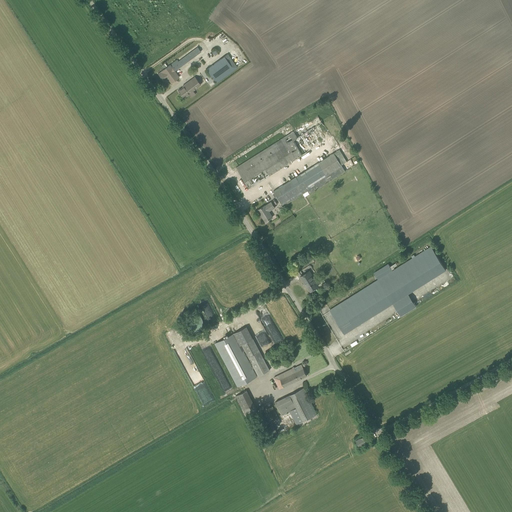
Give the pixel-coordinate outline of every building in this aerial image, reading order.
[(175,80),(179,77),(176,73),(175,71),(178,68),(201,52),(197,45),(162,71),(158,73),(163,80),(167,77),(171,83),(175,80)] [(217,83),(238,67),(228,54),(207,69),(217,83)] [(201,84),(195,77),(182,86),(183,87),(178,91),(183,97),(201,84)] [(308,122),(240,165),(236,167),(249,188),(253,185),(303,154),(293,140),(312,127),(308,122)] [(273,191),(281,203),(283,206),(308,191),(309,193),(345,171),(341,164),(347,161),(339,149),(273,191)] [(269,212),(273,209),(275,208),(271,203),(265,206),(265,205),(258,210),(265,222),(272,217),(271,215),(269,212)] [(345,333),(393,304),(400,316),(416,306),(409,294),(446,271),(431,247),(415,257),(414,254),(411,256),(413,259),(393,271),(388,264),(374,272),(378,280),(330,310),(345,333)] [(309,271),(304,274),(300,277),(304,284),(305,283),(310,291),(319,286),(309,271)] [(263,307),(258,309),(262,317),(267,315),(263,307)] [(187,331),(189,332),(191,333),(193,333),(195,332),(197,331),(199,330),(200,328),(201,326),(202,324),(202,322),(202,320),(201,318),(200,316),(198,315),(196,314),(194,313),(192,313),(190,313),(188,314),(186,315),(185,316),(183,318),(183,320),(182,322),(182,324),(183,326),(184,328),(185,330),(187,331)] [(253,327),(259,342),(267,339),(262,323),(253,327)] [(168,340),(178,336),(176,330),(166,334),(168,340)] [(257,377),(253,369),(252,367),(243,351),(242,349),(234,333),(214,344),(205,349),(228,392),(237,387),(257,377)] [(242,349),(243,351),(245,350),(254,366),(252,367),(253,369),(254,368),(259,376),(269,370),(253,338),(242,344),(244,348),(242,349)] [(284,354),(279,356),(277,358),(281,365),(287,362),(284,354)] [(274,377),(280,389),(307,375),(301,364),(295,368),(294,367),(292,368),(292,369),(274,377)] [(297,424),(317,414),(304,388),(275,402),(282,415),(290,411),(297,424)] [(257,411),(246,390),(236,396),(247,416),(257,411)] [(204,405),(213,400),(211,397),(207,400),(206,398),(201,401),(204,405)] [(272,439),(277,436),(271,423),(279,419),(272,404),(258,410),(272,439)] [(359,447),(369,441),(365,435),(356,441),(359,447)]
